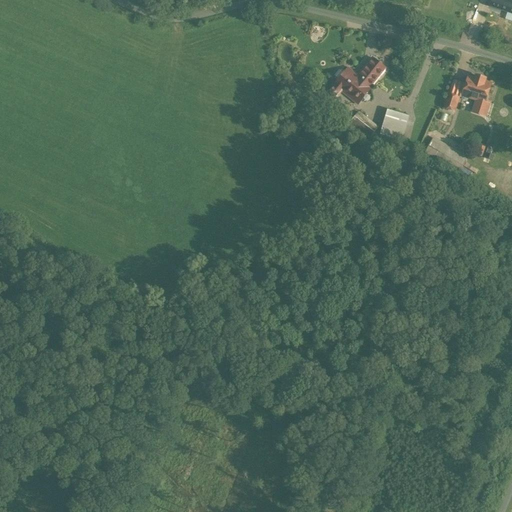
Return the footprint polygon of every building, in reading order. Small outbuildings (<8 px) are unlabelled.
[(511,0),(489,0),(487,5),(511,13),(511,0)] [(386,66),(370,54),(358,70),(346,60),(323,91),(333,98),(342,86),(360,100),(386,66)] [(475,80),(468,78),(466,84),(463,96),(477,100),(485,103),(485,102),(491,84),(485,82),(475,80)] [(453,80),(449,94),(459,97),(462,99),(463,96),(466,84),(453,80)] [(449,94),(445,108),(454,111),(459,97),(449,94)] [(485,103),(477,100),(473,112),(485,116),(489,103),(485,102),(485,103)] [(379,134),(402,140),(408,115),(385,109),(379,134)] [(369,139),(379,125),(358,110),(348,124),(369,139)] [(475,155),(482,156),(484,147),(478,145),(475,155)] [(475,180),(479,168),(463,163),(459,175),(475,180)]
